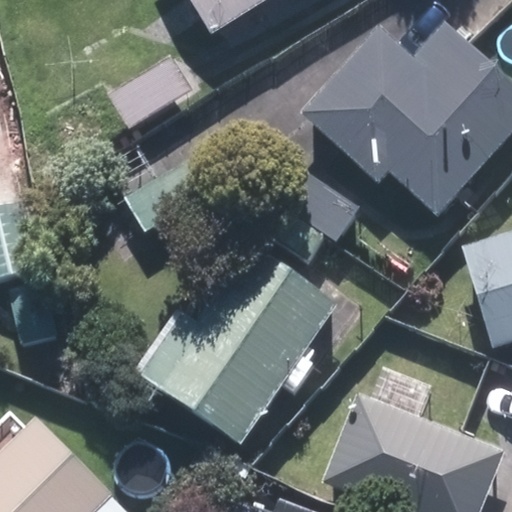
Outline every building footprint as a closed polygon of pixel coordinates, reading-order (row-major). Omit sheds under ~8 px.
[(173,0),(202,46),(276,0),(173,0)] [(511,100),(438,35),(407,70),(371,38),(293,125),(371,194),(381,183),(430,227),(511,135),(511,100)] [(167,66),(103,104),(123,138),(187,100),(167,66)] [(119,208),(139,242),(210,199),(190,166),(119,208)] [(304,271),(321,245),(329,250),(353,215),(286,171),(263,206),(282,218),(264,245),(304,271)] [(16,210),(0,213),(0,285),(32,278),(16,210)] [(511,241),(453,259),(483,358),(511,348),(511,241)] [(233,456),(329,314),(228,247),(133,389),(233,456)] [(17,351),(56,342),(42,288),(4,298),(17,351)] [(480,511),(499,461),(355,409),(321,503),(345,511),(480,511)] [(0,511),(95,511),(104,503),(29,428),(0,457),(0,511)]
